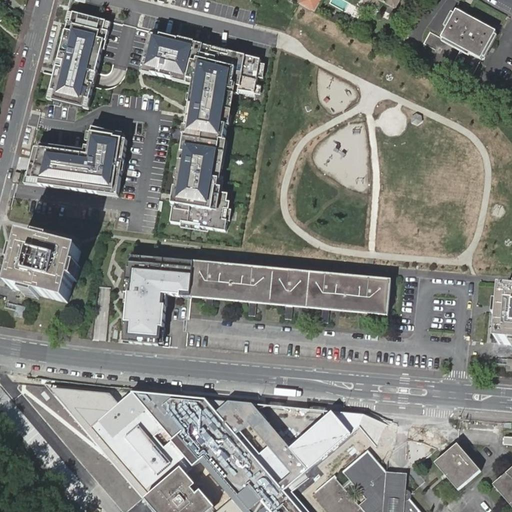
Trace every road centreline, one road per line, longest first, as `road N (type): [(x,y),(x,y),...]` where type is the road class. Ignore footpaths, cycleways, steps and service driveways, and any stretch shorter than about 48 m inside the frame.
road 1 (tertiary): [(0,346),(511,400)]
road 2 (residential): [(9,139),(44,0)]
